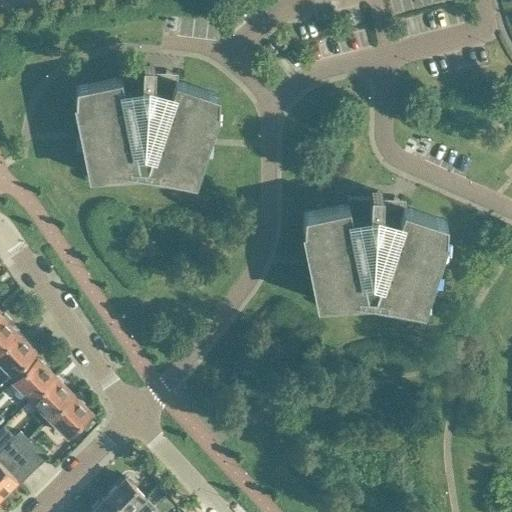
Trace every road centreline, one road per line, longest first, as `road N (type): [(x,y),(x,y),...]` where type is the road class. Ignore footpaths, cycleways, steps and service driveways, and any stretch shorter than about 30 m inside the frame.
road 1 (residential): [(133,412),(160,391),(248,280),(265,233),(273,106)]
road 2 (residential): [(133,412),(0,225)]
road 3 (residential): [(511,210),(398,159),(383,136),(379,59)]
road 4 (residential): [(484,0),(484,36),(379,59)]
road 5 (residential): [(133,412),(36,511)]
road 6 (residential): [(220,511),(133,412)]
road 7 (residential): [(239,51),(275,18),(344,0)]
road 8 (residential): [(379,59),(299,79),(273,106)]
